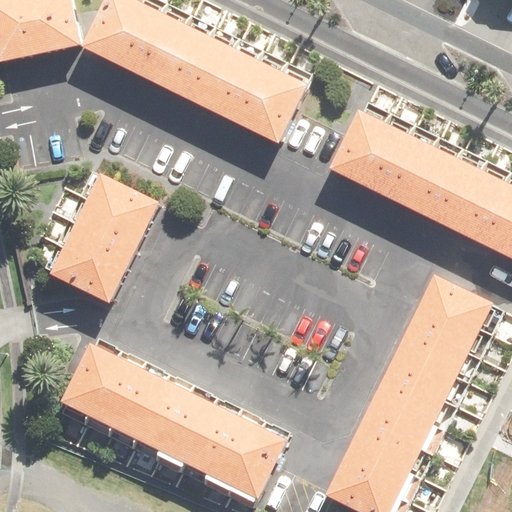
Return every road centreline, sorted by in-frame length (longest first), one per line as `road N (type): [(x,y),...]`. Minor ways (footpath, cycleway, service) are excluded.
road 1 (residential): [(511,125),(261,0)]
road 2 (residential): [(380,0),(511,64)]
